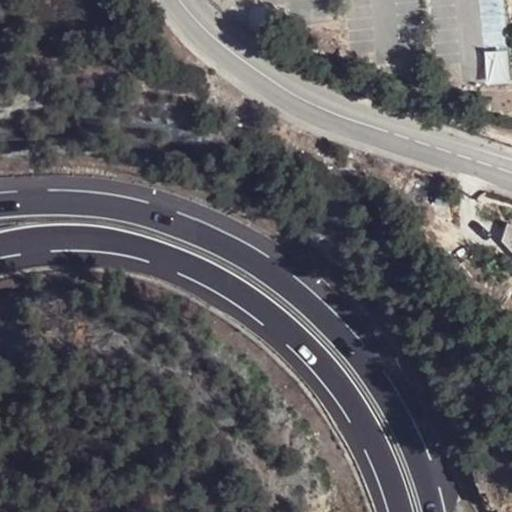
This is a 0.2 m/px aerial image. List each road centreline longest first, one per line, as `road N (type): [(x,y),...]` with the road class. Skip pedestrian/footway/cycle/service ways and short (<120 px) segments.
road 1 (motorway): [(434,511),(407,427),(362,360),(250,256),(171,219),(94,202),(0,203)]
road 2 (motorway): [(0,238),(108,233),(163,247),(232,282),(290,327),(342,386),(391,480),(397,511)]
road 3 (unclassified): [(179,0),(211,37),(293,94),(511,171)]
